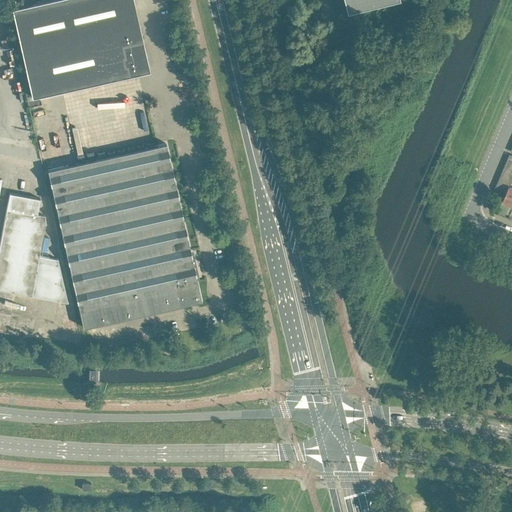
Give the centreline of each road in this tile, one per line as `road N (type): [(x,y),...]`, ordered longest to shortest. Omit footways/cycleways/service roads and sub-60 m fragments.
road 1 (tertiary): [(0,446),(321,454)]
road 2 (tertiary): [(310,414),(92,418),(0,411)]
road 3 (primary): [(340,413),(301,243),(261,164)]
road 4 (primary): [(261,164),(310,414)]
road 5 (tertiary): [(511,435),(340,413)]
road 6 (primary): [(219,0),(261,164)]
road 7 (residential): [(511,236),(467,218),(511,110)]
road 8 (tertiary): [(351,453),(511,472)]
